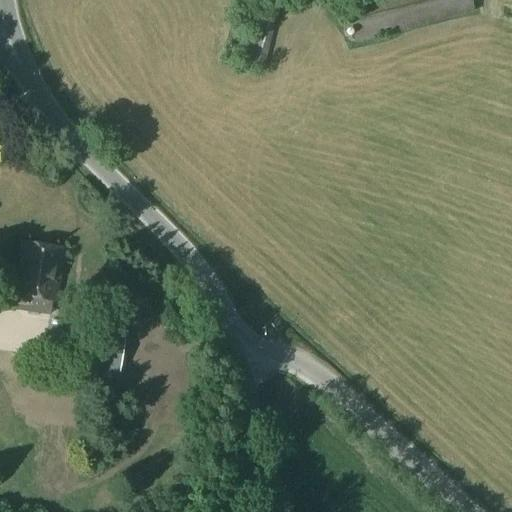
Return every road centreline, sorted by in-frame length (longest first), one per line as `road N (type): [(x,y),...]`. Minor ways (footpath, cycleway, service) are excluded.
road 1 (unclassified): [(254,350),(182,249),(94,163),(10,52)]
road 2 (unclassified): [(468,511),(322,381),(290,359),(254,350)]
road 3 (unclassified): [(237,511),(254,350)]
